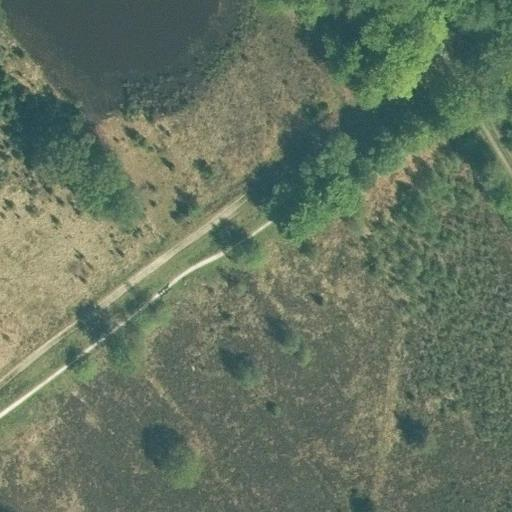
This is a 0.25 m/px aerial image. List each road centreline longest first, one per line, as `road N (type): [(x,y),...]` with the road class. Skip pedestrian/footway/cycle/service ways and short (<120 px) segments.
road 1 (track): [(0,389),(441,50),(511,16)]
road 2 (track): [(511,153),(452,45),(437,0)]
